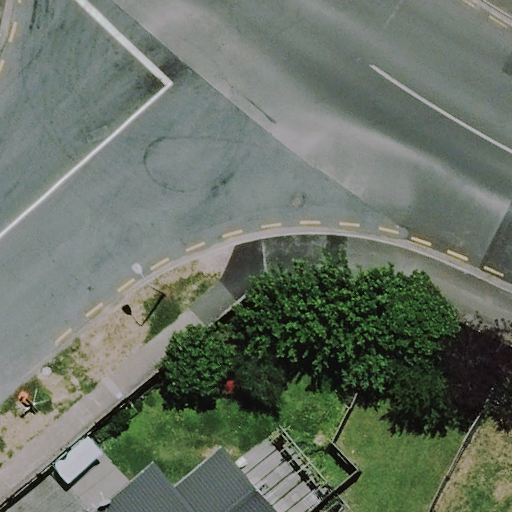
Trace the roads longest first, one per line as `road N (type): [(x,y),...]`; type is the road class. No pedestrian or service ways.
road 1 (residential): [(258,0),(172,87),(0,235)]
road 2 (unclassified): [(511,146),(267,0)]
